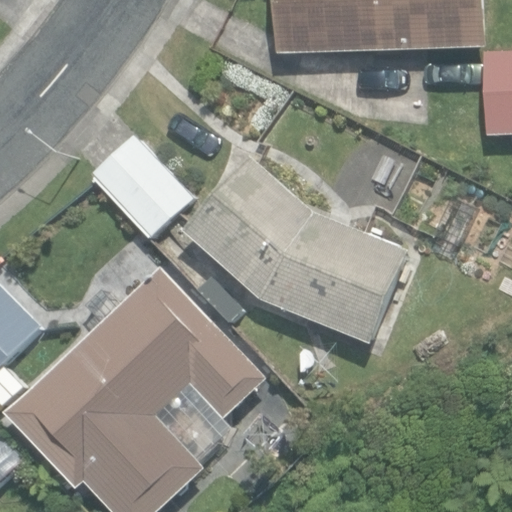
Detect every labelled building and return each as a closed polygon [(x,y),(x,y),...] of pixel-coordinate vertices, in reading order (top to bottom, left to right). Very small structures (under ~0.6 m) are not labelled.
[(283,0),(285,53),(493,46),(491,0),(283,0)] [(511,52),(491,53),(494,135),(511,134),(511,52)] [(100,174),(155,237),(199,198),(143,136),(100,174)] [(269,301),(378,343),(416,251),(322,213),(260,157),(192,232),(269,301)] [(93,480),(123,511),(163,511),(210,468),(162,417),(198,383),(231,417),(272,379),(168,269),(15,413),(85,487),(93,480)] [(0,373),(47,328),(0,278),(0,373)] [(236,323),(247,312),(216,279),(204,290),(236,323)] [(0,398),(8,407),(28,389),(10,370),(0,379),(0,398)] [(0,485),(28,459),(0,429),(0,485)]
